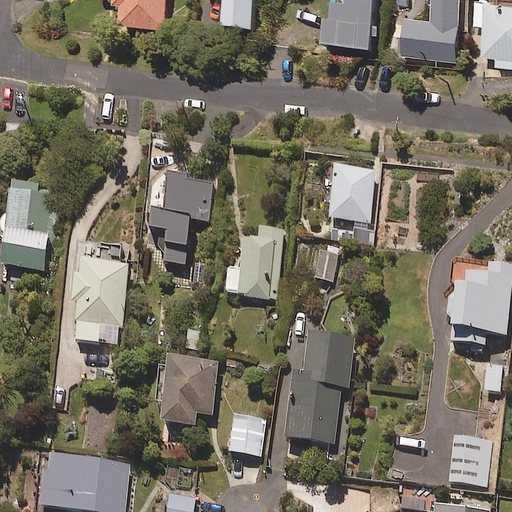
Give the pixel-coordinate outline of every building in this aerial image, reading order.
[(167,0),(115,0),(115,5),(123,5),(122,26),(165,29),(167,0)] [(255,0),(226,0),(225,25),(253,28),(255,0)] [(376,0),(346,0),(346,2),(330,1),(325,44),(370,49),(376,0)] [(410,0),(396,0),(395,14),(409,16),(410,0)] [(463,0),(436,0),(434,22),(407,19),(403,57),(457,62),(463,0)] [(511,6),(478,3),(475,26),(487,28),(484,57),(499,59),(498,67),(511,69),(511,6)] [(376,171),(335,166),(329,219),(370,223),(376,171)] [(188,178),(166,177),(164,213),(150,213),(149,231),(155,231),(154,263),(187,265),(189,220),(212,221),(213,185),(188,184),(188,178)] [(40,192),(41,186),(10,182),(0,256),(0,265),(52,273),(63,195),(40,192)] [(285,231),(259,228),(258,241),(242,239),(238,270),(228,269),(225,294),(276,300),(285,231)] [(340,251),(320,247),(313,278),(333,283),(340,251)] [(511,285),(511,266),(459,260),(450,342),(485,346),(486,334),(506,336),(511,285)] [(98,263),(77,261),(75,298),(78,298),(75,342),(121,345),(127,265),(98,263)] [(308,318),(294,316),(285,377),(297,378),(288,438),(334,445),(342,390),(348,390),(355,340),(306,333),(308,318)] [(199,330),(185,330),(185,350),(199,350),(199,330)] [(218,363),(167,358),(161,423),(195,426),(196,414),(212,416),(218,363)] [(503,367),(488,365),(485,391),(500,393),(503,367)] [(265,421),(234,417),(229,453),(260,457),(265,421)] [(491,441),(455,437),(449,483),(486,487),(491,441)] [(125,511),(130,465),(43,456),(37,509),(69,511),(125,511)] [(474,495),(472,511),(473,511),(496,511),(498,497),(474,495)] [(193,511),(196,501),(170,496),(167,511),(193,511)]
